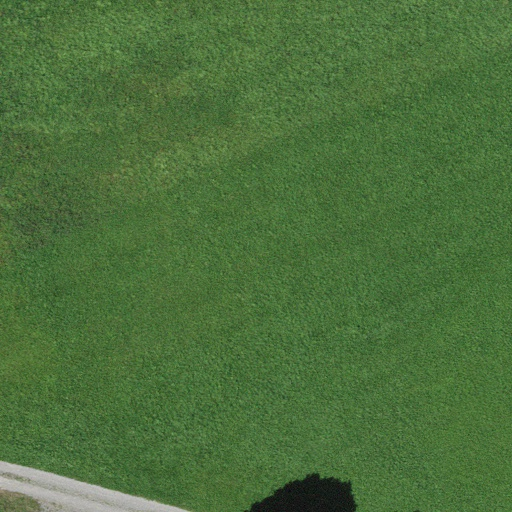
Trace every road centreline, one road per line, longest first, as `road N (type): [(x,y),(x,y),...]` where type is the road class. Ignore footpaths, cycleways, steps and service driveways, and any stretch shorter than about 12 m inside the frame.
road 1 (track): [(0,258),(37,336),(95,511)]
road 2 (track): [(121,511),(0,481)]
